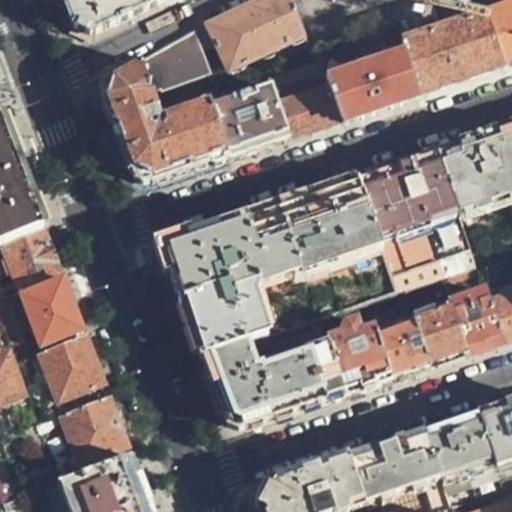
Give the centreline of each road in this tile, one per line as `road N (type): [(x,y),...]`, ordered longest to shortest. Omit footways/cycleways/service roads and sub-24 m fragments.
road 1 (residential): [(511,101),(100,244)]
road 2 (residential): [(192,491),(511,381)]
road 3 (primary): [(100,244),(192,491)]
road 4 (residential): [(41,91),(225,0)]
road 5 (primary): [(41,91),(100,244)]
